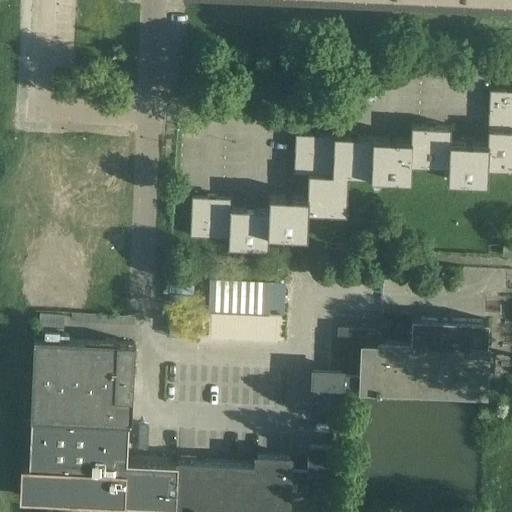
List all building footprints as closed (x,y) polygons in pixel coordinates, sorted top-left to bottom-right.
[(357,68),(357,76),(367,76),(367,68),(357,68)] [(511,168),(511,89),(489,89),(486,142),(449,140),(449,125),(410,124),(410,138),(295,132),(293,172),(308,173),(307,195),(268,193),(268,208),(231,206),(232,197),(192,195),(190,235),(229,237),(228,246),(267,248),(268,234),(306,235),(307,211),(345,213),(347,174),(409,178),(410,163),(447,165),(446,179),(486,181),(486,166),(511,168)] [(507,255),(511,255),(511,243),(502,243),(502,244),(502,245),(502,255),(507,255)] [(283,312),(284,278),(206,274),(203,307),(283,312)] [(313,368),(311,405),(340,406),(341,382),(361,383),(361,386),(376,386),(376,390),(379,390),(379,387),(471,391),(471,392),(486,392),(487,380),(486,380),(487,347),(488,347),(488,345),(487,345),(488,320),(412,316),(411,340),(411,342),(381,340),(382,339),(380,339),(365,329),(340,327),(339,353),(362,354),(362,374),(341,373),(342,370),(313,368)] [(32,377),(30,417),(103,421),(128,422),(128,405),(131,405),(131,395),(130,395),(130,383),(132,383),(133,358),(133,353),(134,343),(134,342),(34,337),(33,366),(32,377)] [(20,465),(19,497),(27,497),(177,505),(177,504),(191,505),(191,508),(195,508),(195,505),(287,509),(289,477),(309,478),(309,481),(338,482),(339,445),(310,444),(309,467),(290,466),(290,454),(288,454),(288,456),(258,454),(258,453),(257,453),(256,465),(196,462),(178,461),(178,462),(126,460),(128,422),(103,421),(30,417),(28,465),(20,465)]
